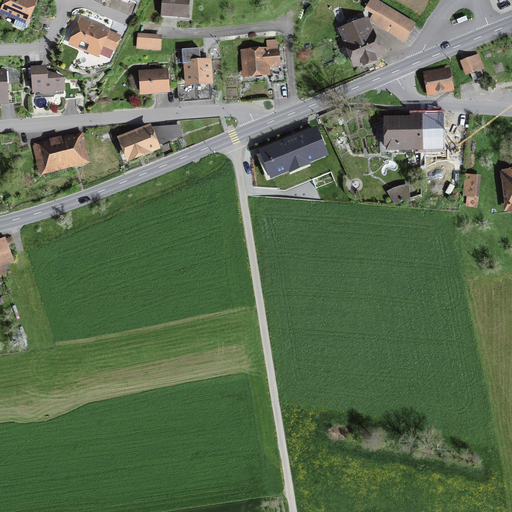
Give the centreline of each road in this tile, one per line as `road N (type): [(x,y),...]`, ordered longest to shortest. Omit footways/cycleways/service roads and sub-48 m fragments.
road 1 (unclassified): [(229,138),(294,511)]
road 2 (residential): [(0,129),(233,109),(263,124)]
road 3 (secondary): [(229,138),(0,223)]
road 4 (secondary): [(390,73),(263,124)]
road 5 (unclassified): [(390,73),(417,101),(511,110)]
road 6 (secondary): [(511,24),(390,73)]
